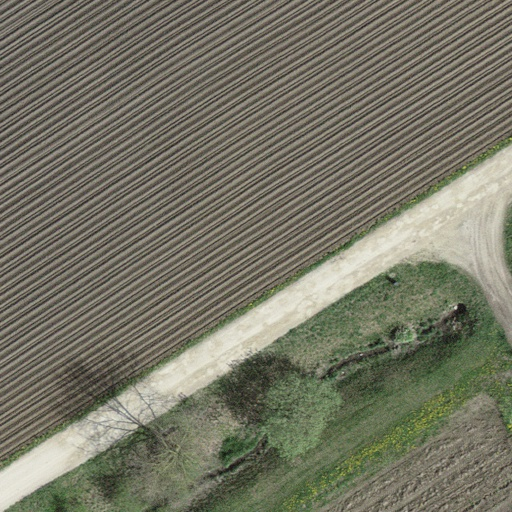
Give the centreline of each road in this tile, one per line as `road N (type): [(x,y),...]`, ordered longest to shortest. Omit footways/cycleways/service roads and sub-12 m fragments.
road 1 (track): [(0,500),(511,174)]
road 2 (track): [(511,323),(450,213)]
